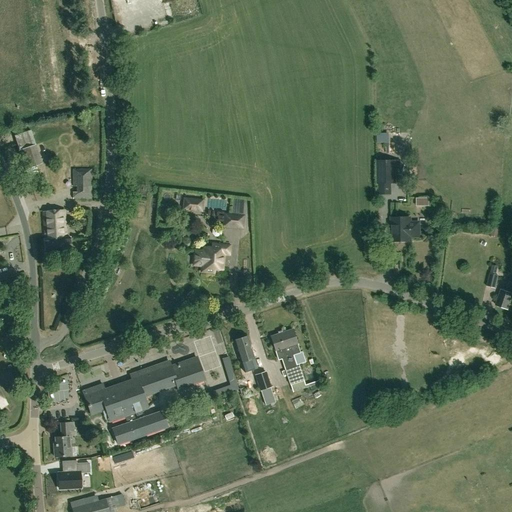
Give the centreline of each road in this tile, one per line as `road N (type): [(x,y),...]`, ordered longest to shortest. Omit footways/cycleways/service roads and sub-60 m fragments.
road 1 (unclassified): [(511,333),(352,280),(34,373)]
road 2 (unclassified): [(35,345),(62,331),(107,206),(110,129),(98,0)]
road 3 (unclassified): [(35,345),(27,238),(0,164)]
